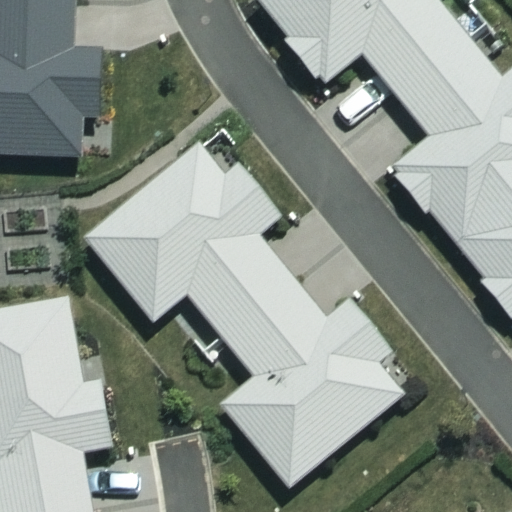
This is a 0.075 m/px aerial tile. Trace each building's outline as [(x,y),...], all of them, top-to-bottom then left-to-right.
[(0,0),(0,159),(90,163),(91,123),(109,124),(111,56),(82,55),(83,0),(0,0)] [(371,60),(402,99),(475,42),(444,3),(447,0),(268,0),(264,3),(297,45),(293,48),(324,87),(328,83),(333,90),(371,60)] [(437,217),(465,252),(511,213),(511,82),(510,83),(475,42),(402,99),(438,141),(401,171),(408,180),(403,184),(433,221),(437,217)] [(225,344),(299,284),(267,245),(291,224),(247,171),(236,181),(210,149),(92,246),(162,330),(192,305),(225,344)] [(511,213),(465,252),(492,285),(488,289),(511,317),(511,213)] [(299,284),(225,344),(259,386),(227,412),(297,497),(415,400),(390,370),(404,359),(359,305),(334,325),(299,284)] [(0,489),(4,511),(99,511),(90,459),(123,453),(111,388),(91,391),(76,303),(0,316),(0,489)]
